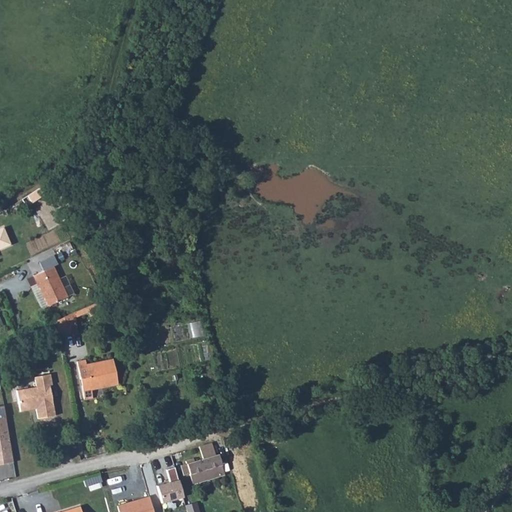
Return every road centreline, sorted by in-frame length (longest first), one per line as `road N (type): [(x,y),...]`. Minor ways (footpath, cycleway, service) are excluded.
road 1 (track): [(511,358),(221,431)]
road 2 (unclassified): [(0,490),(221,431)]
